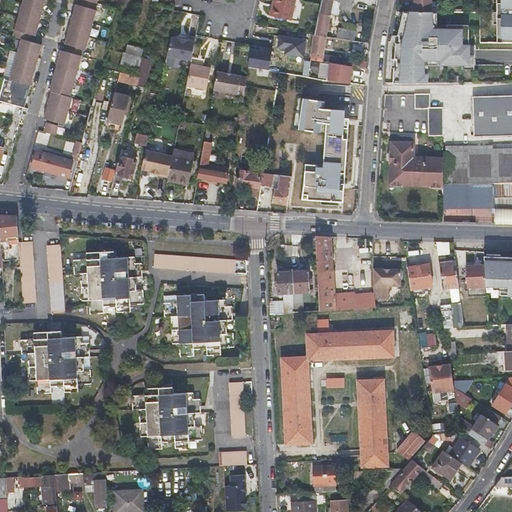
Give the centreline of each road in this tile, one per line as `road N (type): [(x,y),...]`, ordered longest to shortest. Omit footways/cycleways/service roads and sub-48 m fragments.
road 1 (unknown): [(259,279),(160,277),(148,327),(114,363),(73,442),(39,446),(0,417)]
road 2 (residential): [(270,511),(258,245),(250,222)]
road 3 (secondary): [(250,222),(8,202)]
road 4 (residential): [(386,0),(363,227)]
road 5 (residential): [(67,0),(8,202)]
road 6 (secondary): [(511,233),(363,227)]
